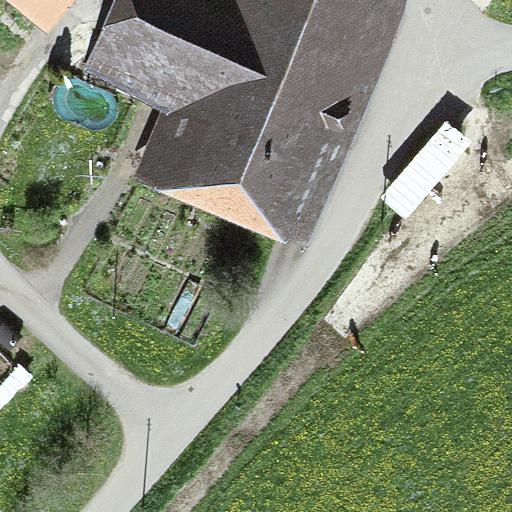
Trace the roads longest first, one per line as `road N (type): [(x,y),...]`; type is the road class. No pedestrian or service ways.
road 1 (unclassified): [(103,511),(313,279),(434,52),(433,0)]
road 2 (track): [(171,437),(0,278)]
road 3 (track): [(29,311),(119,181)]
road 4 (track): [(0,105),(79,8)]
